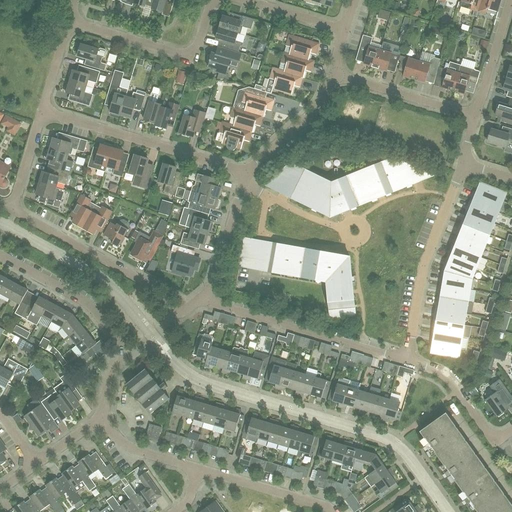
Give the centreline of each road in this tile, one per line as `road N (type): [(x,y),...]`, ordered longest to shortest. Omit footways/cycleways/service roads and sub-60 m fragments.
road 1 (residential): [(447,511),(393,442),(208,385),(179,368),(153,336)]
road 2 (residential): [(245,177),(42,111)]
road 3 (residential): [(207,294),(221,306),(406,361)]
road 4 (residential): [(463,163),(426,258),(406,361)]
road 5 (residential): [(175,313),(138,279),(10,209)]
road 6 (residential): [(213,0),(192,54),(69,21)]
road 7 (residential): [(128,355),(84,301),(0,255)]
road 8 (residential): [(475,114),(332,71)]
road 9 (residential): [(331,511),(197,469)]
road 10 (residential): [(245,177),(321,105),(332,71)]
road 11 (residential): [(406,361),(445,377),(491,438),(511,430)]
road 12 (residential): [(207,294),(245,177)]
